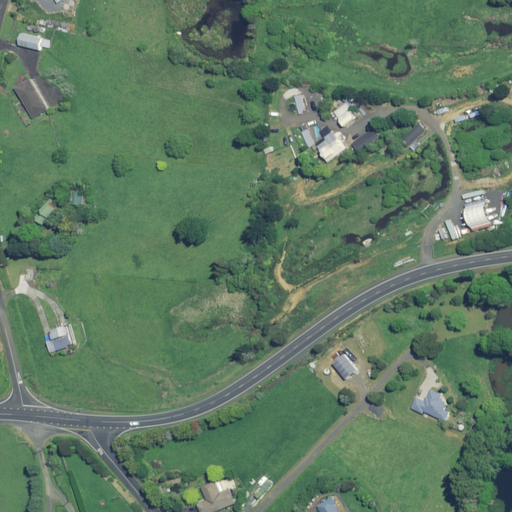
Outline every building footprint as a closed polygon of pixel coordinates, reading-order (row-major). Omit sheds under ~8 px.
[(42,38),(20,33),(17,45),(39,50),(42,38)] [(28,79),(13,89),(33,119),(47,109),(28,79)] [(362,104),(358,97),(337,113),(347,127),(359,118),(354,110),(362,104)] [(455,120),(457,125),(468,121),(466,115),(455,120)] [(455,126),(453,121),(443,125),(445,130),(455,126)] [(420,124),(403,140),(409,146),(426,130),(420,124)] [(372,129),(352,144),(358,152),(379,137),(372,129)] [(326,139),(318,146),(328,160),(345,147),(334,131),(325,138),(326,139)] [(86,193),(72,192),(72,205),(85,205),(86,193)] [(44,225),(58,210),(52,204),(53,203),(50,200),(45,206),(46,207),(36,217),(44,225)] [(489,223),(484,203),(464,208),(470,228),(489,223)] [(445,228),(440,229),(443,240),(449,238),(445,228)] [(68,336),(46,343),(49,352),(71,345),(68,336)] [(344,355),(332,365),(345,380),(356,370),(344,355)] [(415,398),(410,409),(422,413),(423,411),(445,421),(449,412),(443,410),(444,406),(442,400),(438,398),(440,394),(430,390),(427,398),(425,397),(424,401),(415,398)] [(197,504),(199,511),(212,511),(234,503),(228,489),(218,493),(214,483),(201,488),(206,500),(197,504)] [(340,511),(331,497),(317,506),(320,511),(340,511)]
